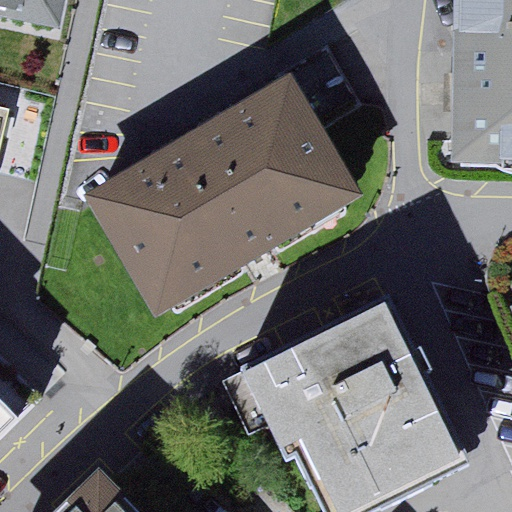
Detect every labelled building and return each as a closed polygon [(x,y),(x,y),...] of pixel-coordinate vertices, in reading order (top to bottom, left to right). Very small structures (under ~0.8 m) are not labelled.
[(49,0),(0,0),(0,3),(46,14),(49,0)] [(511,0),(463,0),(458,150),(511,151),(511,0)] [(286,87),(87,205),(159,325),(358,207),(286,87)] [(382,312),(241,385),(281,461),(298,452),(329,511),(366,511),(461,463),(382,312)] [(0,439),(14,426),(0,410),(0,439)] [(117,511),(97,492),(77,511),(117,511)]
